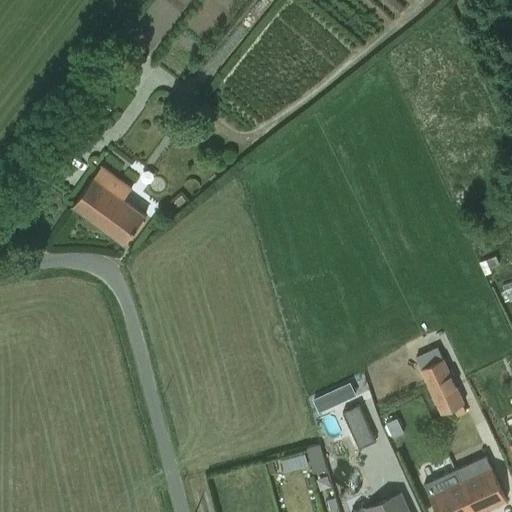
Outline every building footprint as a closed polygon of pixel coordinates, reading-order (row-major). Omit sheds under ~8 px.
[(147,83),(176,57),(162,41),(133,68),(147,83)] [(67,202),(119,241),(140,213),(122,199),(131,187),(98,162),(67,202)] [(507,275),(511,272),(511,256),(500,262),(507,275)] [(463,414),(490,402),(469,353),(442,365),(463,414)] [(378,449),(401,442),(388,400),(364,408),(378,449)] [(344,442),(330,444),(335,469),(348,467),(344,442)] [(327,451),(303,456),(306,468),(329,463),(327,451)] [(443,511),(511,511),(511,456),(456,481),(462,493),(439,503),(443,511)] [(406,511),(395,488),(361,504),(364,511),(406,511)]
